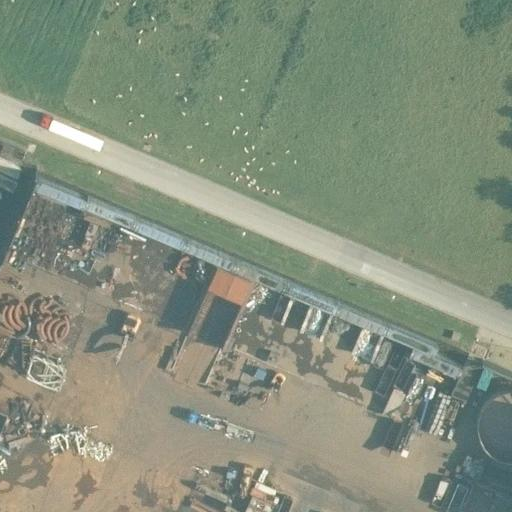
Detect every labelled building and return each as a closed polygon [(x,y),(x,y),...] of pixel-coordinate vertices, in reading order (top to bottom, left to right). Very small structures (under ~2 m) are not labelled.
[(0,210),(0,241),(24,177),(174,232),(180,216),(19,158),(0,210)] [(31,264),(29,274),(46,278),(48,268),(31,264)] [(255,270),(247,291),(264,298),(273,276),(255,270)] [(259,325),(267,303),(245,296),(237,318),(259,325)] [(263,318),(278,323),(283,309),(268,304),(263,318)] [(456,337),(459,330),(451,328),(449,335),(456,337)] [(511,371),(464,386),(482,450),(511,441),(511,371)] [(163,496),(156,511),(197,511),(199,510),(163,496)]
